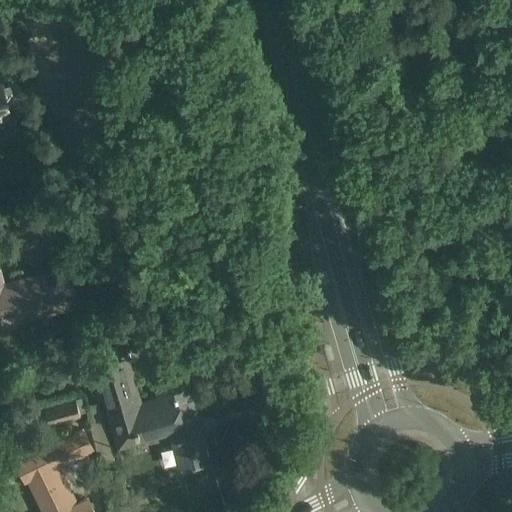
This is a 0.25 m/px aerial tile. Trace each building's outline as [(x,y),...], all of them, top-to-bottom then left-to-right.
[(0,113),(11,111),(4,81),(0,81),(0,113)] [(10,115),(0,118),(0,131),(14,127),(10,115)] [(51,235),(73,229),(66,202),(11,215),(19,244),(24,243),(25,249),(52,242),(51,235)] [(0,277),(0,326),(12,323),(11,319),(78,302),(69,267),(2,284),(0,277)] [(128,358),(97,367),(108,403),(106,403),(117,444),(168,429),(179,467),(207,458),(183,379),(156,387),(159,397),(140,402),(128,358)] [(50,428),(81,420),(80,415),(86,413),(83,402),(46,412),(50,428)] [(85,428),(22,457),(30,476),(39,471),(46,485),(40,488),(40,489),(40,488),(51,511),(94,511),(88,497),(76,503),(58,463),(93,446),(85,428)]
